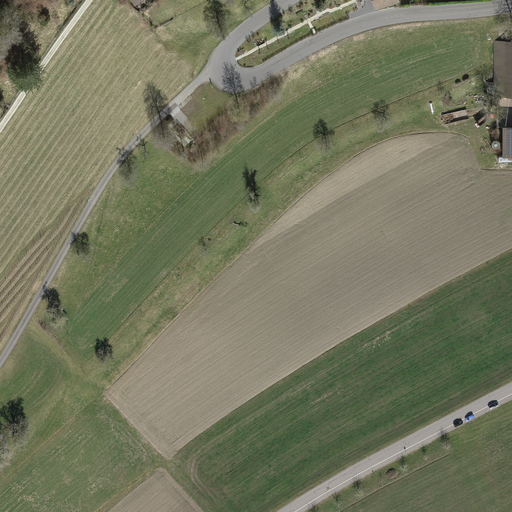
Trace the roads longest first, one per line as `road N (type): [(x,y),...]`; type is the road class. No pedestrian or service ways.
road 1 (tertiary): [(283,0),(220,53),(219,68),(241,80),(346,28),(511,3)]
road 2 (track): [(219,68),(117,163),(0,365)]
road 3 (unclassified): [(293,511),(511,391)]
road 4 (track): [(90,0),(0,130)]
